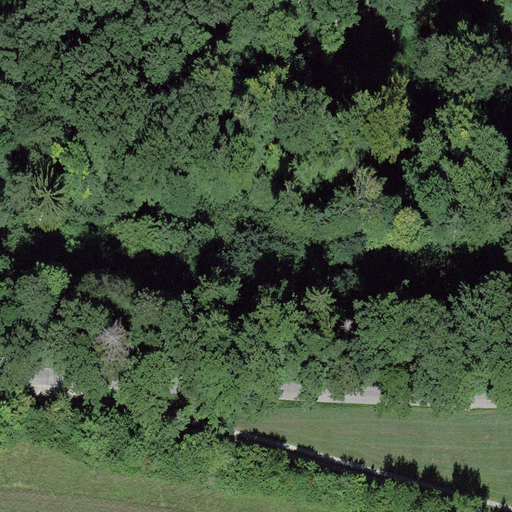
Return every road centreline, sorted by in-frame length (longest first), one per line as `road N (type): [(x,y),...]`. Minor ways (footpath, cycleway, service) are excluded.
road 1 (track): [(511,510),(0,380)]
road 2 (track): [(0,376),(511,394)]
